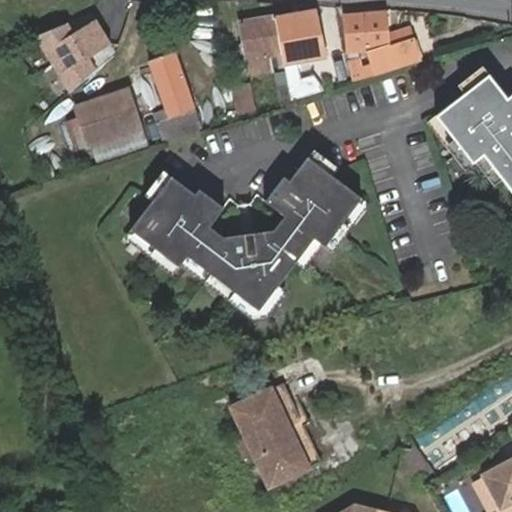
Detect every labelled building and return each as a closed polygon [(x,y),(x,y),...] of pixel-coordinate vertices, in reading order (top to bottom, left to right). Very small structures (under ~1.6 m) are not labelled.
[(281,49),(284,64),(296,61),(307,59),(310,52),(319,51),(310,7),(274,14),(281,49)] [(90,13),(35,36),(69,92),(114,52),(90,13)] [(371,75),(373,75),(420,59),(411,36),(385,44),(383,13),(345,17),(349,50),(363,49),(371,75)] [(281,49),(274,14),(239,21),(250,73),(268,69),(266,52),(281,49)] [(176,52),(151,61),(168,116),(157,120),(164,140),(202,127),(176,52)] [(284,64),(292,102),(304,97),(296,61),(284,64)] [(465,90),(436,112),(473,163),(476,160),(484,155),(503,180),(511,191),(511,94),(509,97),(488,72),(465,90)] [(127,90),(75,107),(88,146),(141,129),(127,90)] [(272,231),(226,243),(210,232),(215,225),(227,211),(201,191),(197,197),(169,178),(151,202),(130,231),(180,268),(187,260),(213,280),(236,297),(260,315),(282,287),(299,265),(319,239),(326,245),(362,199),(332,177),(308,158),(290,181),(286,177),(267,204),(280,213),(283,216),(272,231)] [(284,386),(232,410),(269,487),(321,462),(284,386)] [(499,511),(511,511),(511,449),(476,470),(499,511)] [(478,474),(471,477),(485,503),(492,499),(478,474)] [(384,511),(354,503),(339,511),(384,511)]
